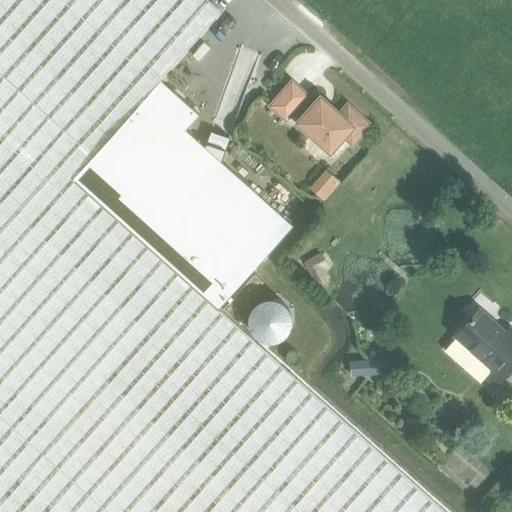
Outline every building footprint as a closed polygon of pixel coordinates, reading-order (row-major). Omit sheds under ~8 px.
[(0,0),(0,511),(450,511),(345,418),(309,387),(219,307),(72,176),(160,77),(221,9),(211,0),(0,0)] [(160,77),(72,176),(219,307),(294,223),(222,159),(225,149),(222,147),(223,145),(211,140),(210,143),(207,142),(205,144),(186,127),(199,112),(160,77)] [(290,112),(299,120),(298,121),(329,150),(341,137),(350,145),(368,124),(347,106),(339,114),(320,97),(313,105),(304,97),(305,95),(292,83),(272,105),(286,117),(290,112)] [(326,169),(309,187),(324,200),(340,181),(326,169)] [(321,252),(302,260),(314,285),(329,278),(325,268),(328,267),(321,252)] [(233,314),(264,280),(255,272),(224,306),(233,314)] [(455,336),(443,351),(465,371),(467,369),(477,357),(490,369),(484,376),(496,387),(511,368),(511,357),(508,354),(511,349),(511,329),(510,328),(506,332),(479,309),(455,336)] [(378,358),(349,361),(350,375),(379,373),(378,358)]
